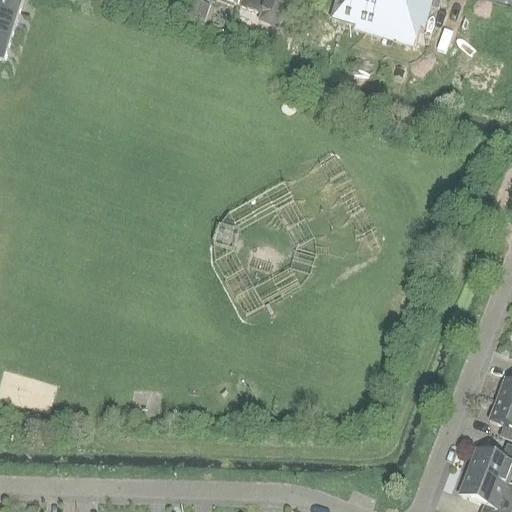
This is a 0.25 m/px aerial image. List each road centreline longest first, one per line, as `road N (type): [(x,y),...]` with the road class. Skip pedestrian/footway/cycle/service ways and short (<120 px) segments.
road 1 (residential): [(350,511),(273,492),(0,485)]
road 2 (residential): [(416,511),(511,260)]
